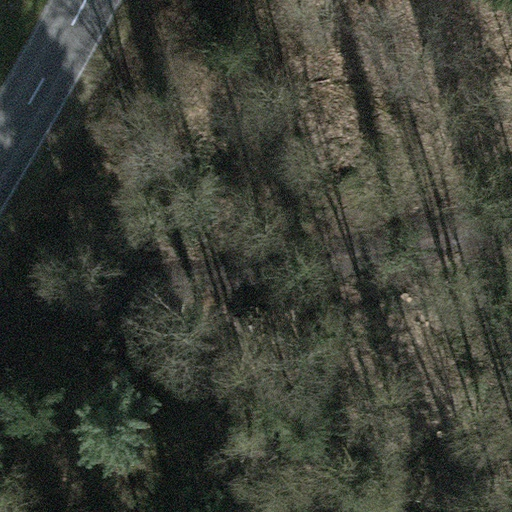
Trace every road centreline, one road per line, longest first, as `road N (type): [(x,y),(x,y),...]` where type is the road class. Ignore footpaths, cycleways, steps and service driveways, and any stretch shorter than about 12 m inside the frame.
road 1 (track): [(511,223),(91,296),(0,294)]
road 2 (tertiary): [(80,0),(0,146)]
